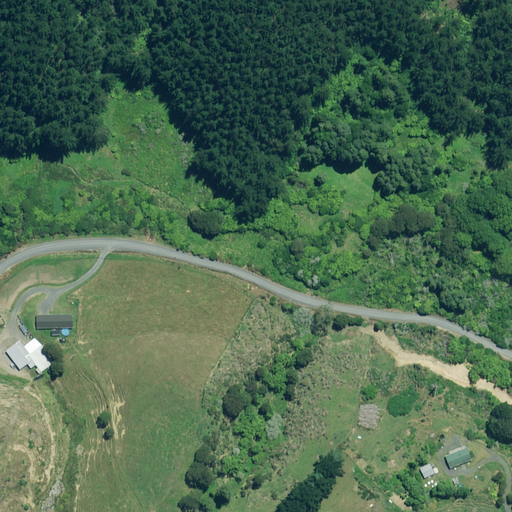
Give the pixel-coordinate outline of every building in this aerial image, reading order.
[(73,328),(73,316),(36,316),(36,328),(73,328)] [(29,362),(16,344),(6,351),(19,370),(29,362)] [(53,364),(42,346),(35,350),(34,350),(27,354),(37,369),(35,370),(38,374),(53,364)] [(472,461),(467,448),(445,457),(451,470),(472,461)] [(434,474),(430,464),(420,468),(424,478),(434,474)]
